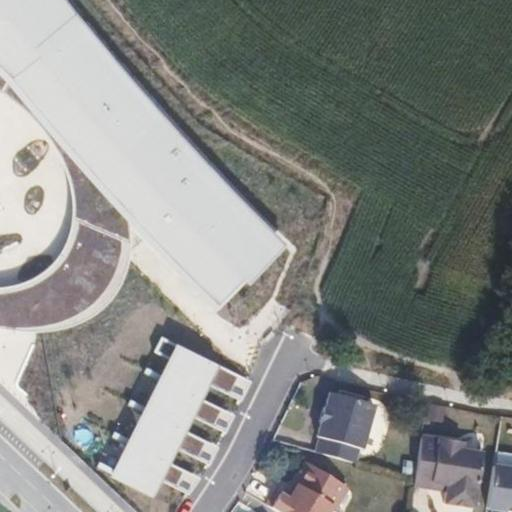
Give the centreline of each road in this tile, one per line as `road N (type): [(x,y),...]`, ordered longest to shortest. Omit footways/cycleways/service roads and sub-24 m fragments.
road 1 (track): [(130,0),(215,123),(341,198),(297,361)]
road 2 (residential): [(214,511),(297,361)]
